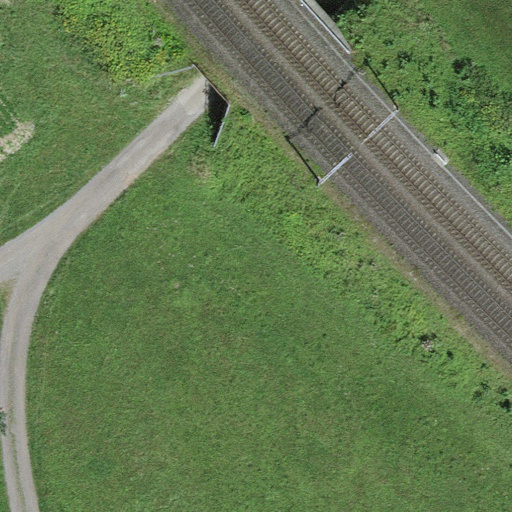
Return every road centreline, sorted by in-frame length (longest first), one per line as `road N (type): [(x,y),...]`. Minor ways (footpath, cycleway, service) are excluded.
road 1 (track): [(0,270),(32,255),(304,0)]
road 2 (track): [(27,511),(14,419),(32,255)]
